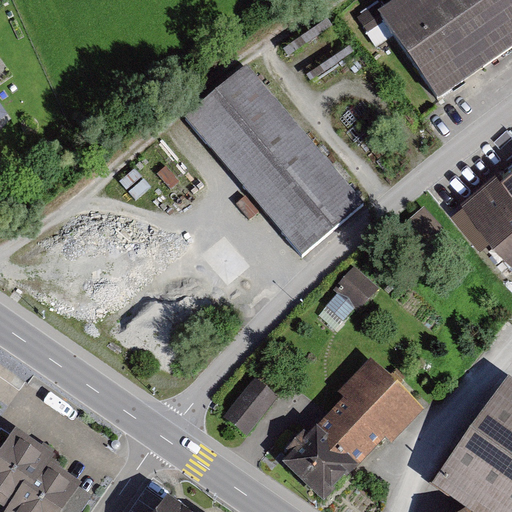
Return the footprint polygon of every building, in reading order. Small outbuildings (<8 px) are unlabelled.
[(511,0),(404,0),(386,13),(448,102),(511,57),(511,0)] [(369,203),(252,68),(191,120),(309,255),(369,203)] [(0,127),(8,122),(0,110),(0,127)] [(511,163),(469,203),(511,250),(511,163)] [(426,210),(400,238),(422,258),(447,230),(426,210)] [(339,297),(318,320),(336,336),(357,312),(362,316),(380,295),(354,273),(335,294),(339,297)] [(349,403),(289,460),(328,500),(391,441),(398,448),(431,417),(378,363),(343,396),(349,403)] [(259,378),(225,419),(248,438),(282,397),(259,378)] [(511,511),(511,387),(439,490),(473,511),(511,511)] [(0,511),(25,511),(53,469),(59,460),(23,437),(0,472),(0,511)] [(77,511),(90,493),(53,469),(25,511),(77,511)] [(185,511),(167,500),(159,511),(185,511)]
